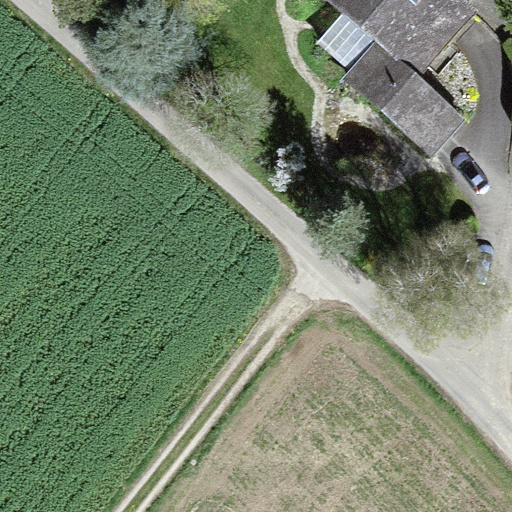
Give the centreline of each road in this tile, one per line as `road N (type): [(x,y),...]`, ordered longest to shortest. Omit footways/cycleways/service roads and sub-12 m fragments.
road 1 (unclassified): [(511,443),(466,390),(16,0)]
road 2 (track): [(322,266),(135,511)]
road 3 (track): [(511,370),(466,390),(511,238)]
